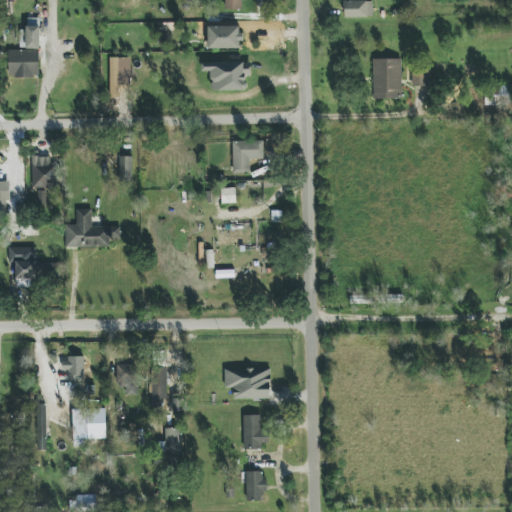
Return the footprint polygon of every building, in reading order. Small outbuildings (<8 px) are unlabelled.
[(242,10),(242,0),(225,0),(225,9),(242,10)] [(344,18),(373,17),(373,1),(344,1),(344,18)] [(241,48),(241,26),(208,27),(208,49),(241,48)] [(9,77),(40,77),(39,27),(20,27),(20,49),(9,49),(9,77)] [(119,58),(110,57),(109,98),(118,98),(119,58)] [(401,59),(373,59),(373,99),(402,99),(401,59)] [(246,90),(246,76),(251,76),(251,62),(201,63),(201,72),(211,72),(211,91),(246,90)] [(413,86),(429,86),(428,68),(412,68),(413,86)] [(485,106),(510,105),(510,86),(492,86),(492,94),(485,94),(485,106)] [(250,173),(250,159),(262,159),(261,141),(232,142),(233,174),(250,173)] [(55,156),(32,157),(33,188),(55,187),(55,156)] [(119,179),(132,180),(133,157),(119,156),(119,179)] [(10,181),(0,181),(0,215),(11,216),(10,181)] [(47,191),(35,191),(36,207),(47,207),(47,191)] [(109,247),(109,240),(120,240),(120,227),(92,227),(92,209),(76,210),(77,225),(66,225),(66,248),(109,247)] [(216,230),(217,247),(251,245),(250,229),(216,230)] [(36,247),(9,248),(10,263),(15,263),(16,279),(21,279),(22,286),(29,286),(29,278),(48,278),(48,263),(36,263),(36,247)] [(84,381),(84,358),(63,358),(63,370),(68,370),(69,382),(84,381)] [(117,388),(126,388),(126,395),(136,395),(137,365),(118,365),(117,388)] [(166,368),(151,368),(151,407),(166,407),(166,368)] [(224,370),(225,388),(233,388),(234,400),(271,399),(270,368),(224,370)] [(46,404),(32,404),(33,451),(48,451),(46,404)] [(74,448),(84,447),(84,440),(107,439),(106,408),(72,410),(74,448)] [(243,416),(244,449),(262,449),(261,415),(243,416)] [(183,428),(166,428),(166,467),(182,467),(183,428)] [(247,501),(265,501),(265,472),(246,472),(247,501)]
